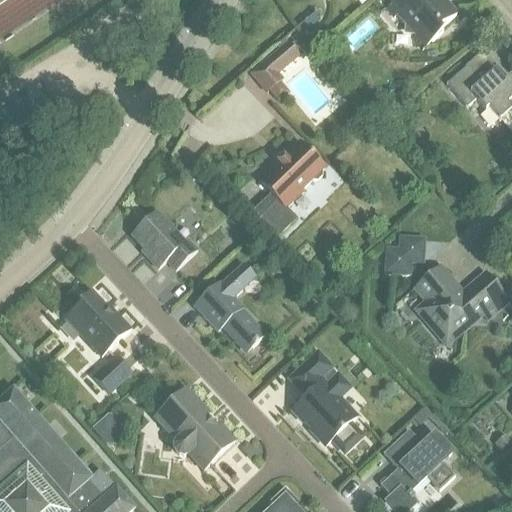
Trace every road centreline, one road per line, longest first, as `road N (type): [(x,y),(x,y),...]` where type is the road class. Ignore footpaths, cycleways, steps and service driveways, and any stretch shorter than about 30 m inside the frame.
road 1 (residential): [(339,511),(72,223)]
road 2 (residential): [(72,223),(115,174),(226,0)]
